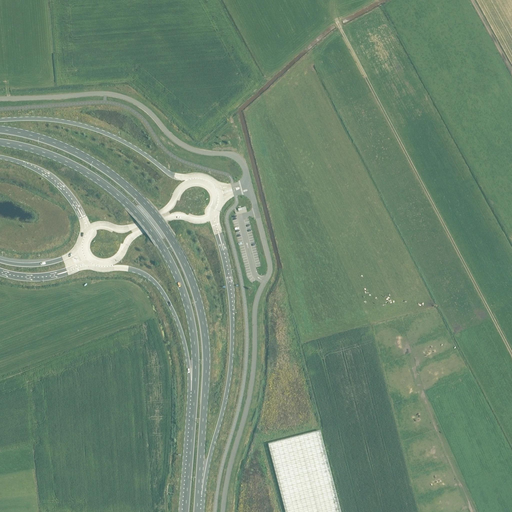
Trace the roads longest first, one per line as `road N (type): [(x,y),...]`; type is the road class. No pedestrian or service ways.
road 1 (primary): [(198,494),(205,340),(177,249),(102,167),(56,143),(0,129)]
road 2 (primary): [(0,143),(77,167),(145,224),(190,315),(194,387)]
road 3 (unclassified): [(256,212),(270,266),(256,299),(251,385),(222,511)]
road 4 (unclassified): [(247,181),(234,157),(179,143),(125,97),(0,98)]
road 5 (primary): [(198,494),(230,366),(230,293),(219,238)]
road 6 (primary): [(187,177),(78,124),(0,120)]
road 7 (primary): [(109,268),(126,267),(158,285),(194,387)]
road 8 (primary): [(211,188),(190,181),(168,207),(135,225),(89,227)]
road 9 (primary): [(92,261),(111,263),(130,238),(161,220),(210,217)]
road 10 (primary): [(194,387),(185,511)]
